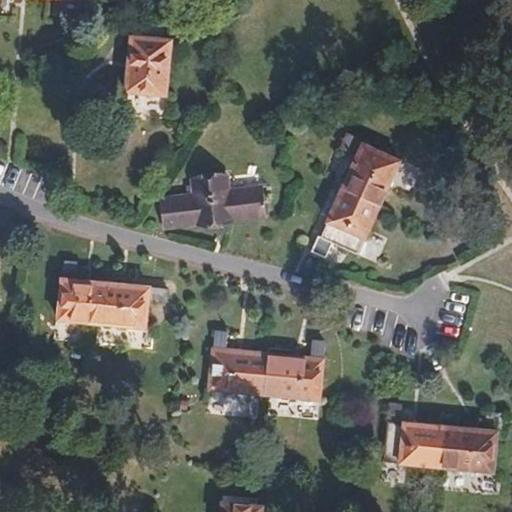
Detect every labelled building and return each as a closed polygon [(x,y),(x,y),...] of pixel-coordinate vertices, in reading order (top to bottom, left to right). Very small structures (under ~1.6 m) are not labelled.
[(166,96),(171,41),(129,37),(126,79),(107,78),(107,91),(166,96)] [(357,156),(342,191),(379,208),(400,160),(347,136),(342,148),(357,156)] [(263,217),(261,189),(228,193),(226,183),(195,186),(195,196),(163,199),(166,228),(263,217)] [(379,208),(342,191),(321,238),(334,244),(358,256),(379,208)] [(334,244),(321,238),(319,237),(312,254),(327,261),(334,244)] [(57,320),(89,323),(93,282),(74,280),(75,264),(63,262),(57,320)] [(93,282),(89,323),(145,328),(149,288),(93,282)] [(207,390),(264,395),(268,354),(226,350),(228,333),(214,331),(207,390)] [(268,354),(264,395),(320,401),(325,343),(313,342),(311,359),(268,354)] [(437,468),(441,427),(400,423),(401,406),(389,405),(383,463),(437,468)] [(485,431),(441,427),(437,468),(493,474),(498,416),(486,414),(485,431)] [(259,511),(260,507),(219,503),(218,511),(259,511)]
